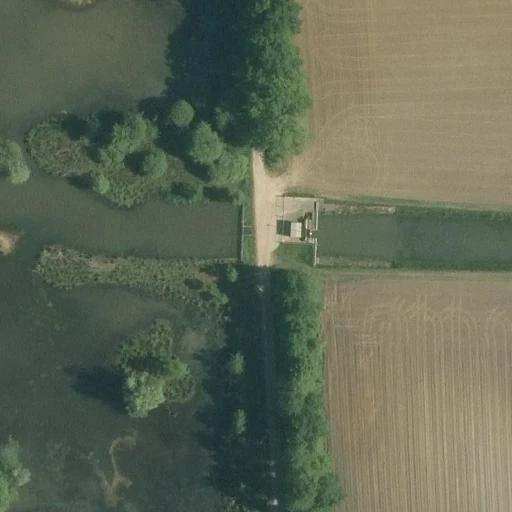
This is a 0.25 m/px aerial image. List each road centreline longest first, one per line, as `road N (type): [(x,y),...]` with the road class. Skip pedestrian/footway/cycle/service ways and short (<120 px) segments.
road 1 (unclassified): [(279,511),(257,145)]
road 2 (track): [(259,179),(289,195),(511,214)]
road 3 (track): [(264,254),(511,268)]
